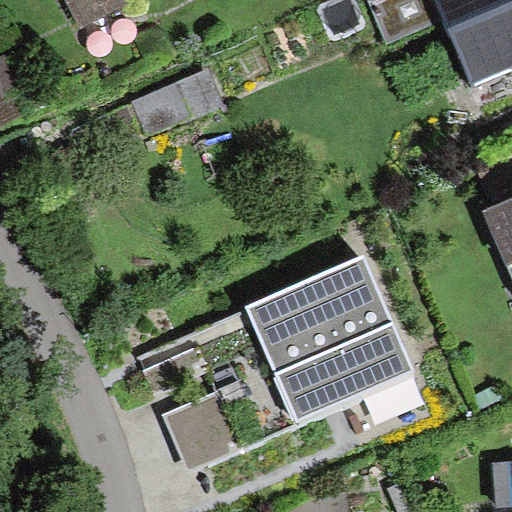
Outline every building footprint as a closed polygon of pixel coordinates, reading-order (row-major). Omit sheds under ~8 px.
[(62,0),(81,35),(129,11),(123,0),(62,0)] [(511,0),(444,0),(433,5),(471,94),(511,76),(511,0)] [(216,73),(137,107),(151,140),(230,106),(216,73)] [(511,206),(484,219),(508,273),(511,271),(511,206)] [(414,382),(364,265),(138,362),(189,479),(414,382)] [(502,511),(511,511),(511,465),(493,467),(496,511),(502,511)]
